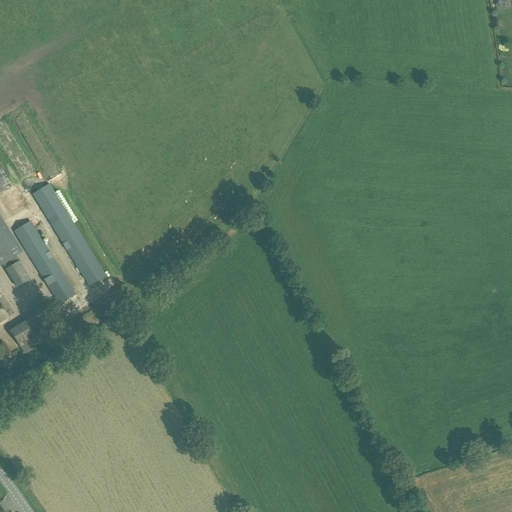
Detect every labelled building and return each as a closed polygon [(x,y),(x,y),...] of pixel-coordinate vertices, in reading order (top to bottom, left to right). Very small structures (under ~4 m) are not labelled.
[(7,128),(0,131),(0,150),(4,160),(18,154),(7,128)] [(0,202),(9,198),(0,180),(0,202)] [(50,184),(32,195),(89,287),(107,276),(50,184)] [(0,215),(0,265),(22,252),(0,215)] [(31,221),(14,232),(59,305),(77,294),(31,221)] [(20,260),(6,270),(17,288),(32,279),(20,260)] [(42,299),(32,306),(38,315),(48,308),(42,299)] [(33,317),(10,331),(25,354),(46,341),(42,334),(33,317)] [(0,345),(0,352),(3,358),(10,354),(4,344),(0,345)]
